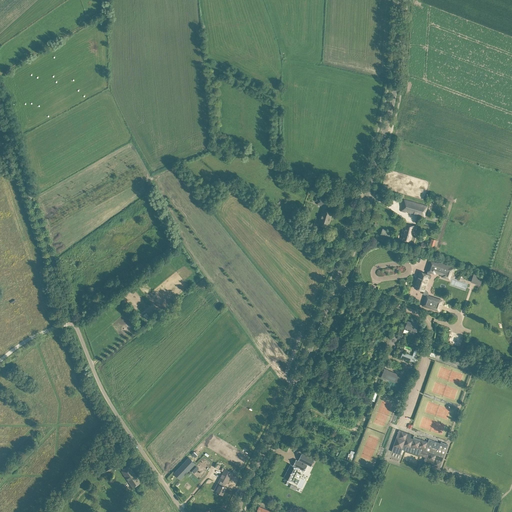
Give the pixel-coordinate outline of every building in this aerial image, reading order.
[(318,224),(323,225),(327,227),(332,212),(326,210),(327,207),(330,200),(320,197),(320,198),(316,197),(315,201),(318,202),(318,204),(324,206),(318,224)] [(401,211),(406,212),(406,211),(409,212),(409,213),(414,214),(414,213),(417,214),(417,215),(424,217),(427,206),(404,200),(401,211)] [(415,236),(413,236),(415,231),(416,226),(404,224),(400,240),(413,243),(415,236)] [(430,261),(427,271),(428,272),(430,273),(435,274),(435,272),(443,275),(443,273),(446,274),(448,274),(451,275),(453,267),(438,262),(438,263),(430,261)] [(426,290),(425,289),(429,278),(430,279),(431,275),(430,275),(430,273),(428,272),(427,274),(420,272),(414,288),(424,291),(424,292),(425,295),(426,295),(428,295),(428,294),(428,293),(428,292),(428,291),(427,291),(426,290)] [(483,277),(473,274),(471,282),(480,285),(483,277)] [(426,295),(422,305),(439,311),(442,302),(434,300),(435,298),(428,295),(426,295)] [(398,334),(402,336),(404,329),(410,331),(415,333),(418,327),(419,327),(420,324),(412,321),(411,322),(407,321),(406,325),(402,323),(400,328),(398,334)] [(403,352),(401,357),(410,361),(413,355),(403,352)] [(381,376),(404,386),(407,378),(384,368),(381,376)] [(429,454),(426,463),(440,468),(443,457),(436,455),(436,454),(425,450),(428,442),(414,437),(413,439),(413,438),(413,440),(410,439),(411,434),(399,430),(391,451),(393,452),(394,449),(401,451),(403,447),(417,452),(424,454),(424,453),(429,454)] [(429,439),(428,442),(425,450),(436,454),(436,455),(443,457),(444,457),(448,444),(441,441),(440,443),(429,439)] [(347,461),(352,462),(356,452),(350,450),(347,461)] [(311,466),(314,460),(301,454),(298,460),(296,459),(293,465),(290,464),(283,478),(286,479),(284,483),(288,485),(290,481),(292,482),(299,468),(304,470),(308,464),(311,466)] [(189,457),(174,473),(180,479),(196,464),(189,457)] [(100,470),(103,476),(116,467),(112,461),(100,470)] [(125,474),(124,475),(133,487),(140,482),(129,466),(122,470),(125,474)] [(232,473),(226,470),(225,469),(219,480),(218,483),(220,484),(216,491),(218,492),(222,494),(226,487),(224,486),(225,483),(226,483),(232,473)]
